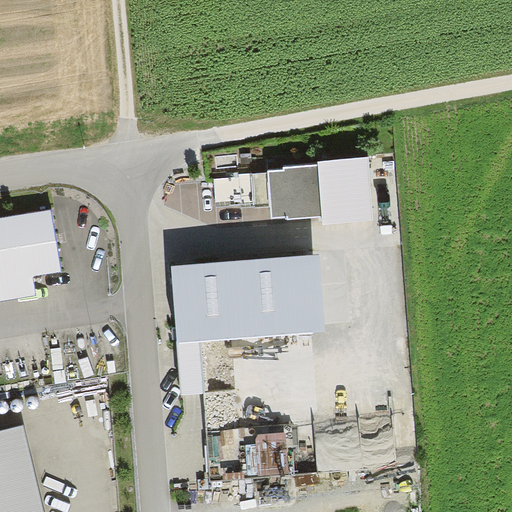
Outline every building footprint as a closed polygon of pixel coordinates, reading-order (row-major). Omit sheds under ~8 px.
[(256,181),(219,185),(221,207),(252,203),(253,211),(272,209),(274,227),(321,222),(322,229),(380,223),(372,159),(320,163),(320,167),(271,171),(272,176),(256,178),(256,181)] [(0,215),(0,299),(35,293),(31,275),(62,269),(50,206),(0,215)] [(321,261),(170,272),(174,334),(176,350),(326,339),(321,261)] [(44,511),(23,422),(0,426),(0,511),(44,511)] [(287,438),(258,442),(265,483),(294,479),(287,438)]
